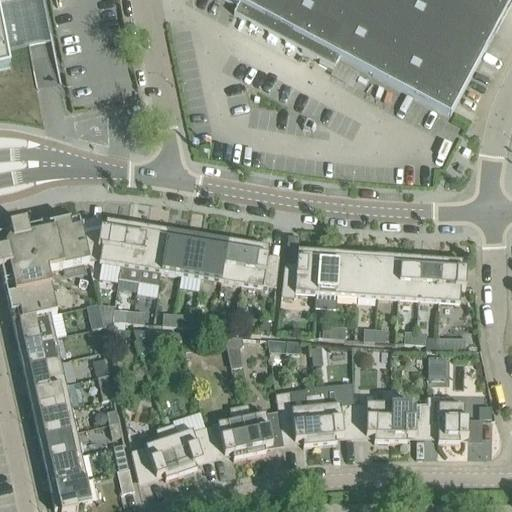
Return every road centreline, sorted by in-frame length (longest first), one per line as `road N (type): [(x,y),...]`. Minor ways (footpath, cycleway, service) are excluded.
road 1 (residential): [(187,511),(320,480),(511,479)]
road 2 (tertiary): [(173,179),(380,211),(493,211)]
road 3 (unclassified): [(173,179),(140,0)]
road 4 (residential): [(511,389),(495,338),(493,211)]
road 5 (residential): [(28,511),(0,382)]
road 6 (unclassified): [(493,211),(493,152),(511,91)]
